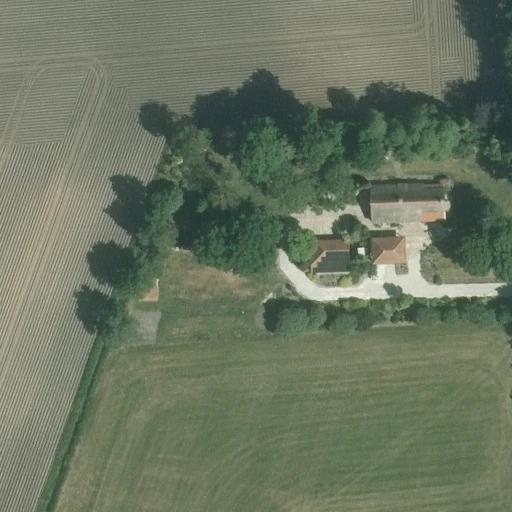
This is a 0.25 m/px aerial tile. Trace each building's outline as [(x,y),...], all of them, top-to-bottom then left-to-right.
[(372,219),(419,218),(419,220),(443,219),(442,185),(370,187),(372,219)] [(165,213),(161,233),(170,233),(181,231),(182,222),(174,214),(165,213)] [(371,238),(372,265),(406,263),(405,237),(371,238)] [(314,243),(309,243),(310,267),(350,265),(349,240),(314,241),(314,243)] [(158,297),(157,274),(141,275),(142,298),(158,297)]
